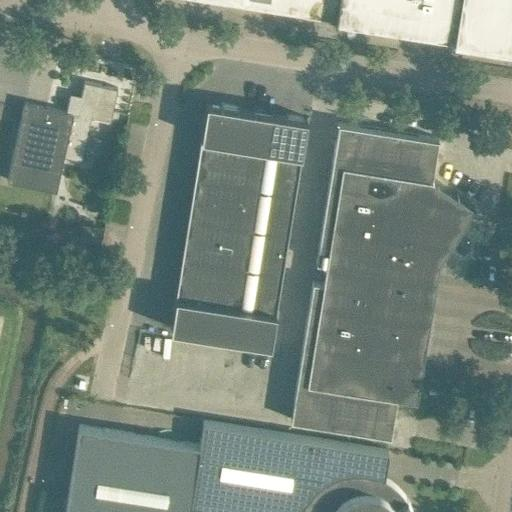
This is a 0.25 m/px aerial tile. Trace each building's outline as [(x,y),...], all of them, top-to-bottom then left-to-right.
[(334,21),(335,21),(338,0),(232,0),(335,16),(334,21)] [(511,0),(338,0),(335,21),(336,21),(336,17),(511,44),(511,0)] [(7,179),(36,185),(56,190),(64,155),(81,159),(91,117),(110,121),(117,87),(84,80),(80,97),(69,95),(66,110),(24,101),(20,120),(7,179)] [(206,100),(200,137),(234,143),(240,106),(206,100)] [(273,111),(240,106),(234,143),(267,148),(273,111)] [(267,148),(301,153),(307,116),(273,111),(267,148)] [(338,121),(316,260),(326,262),(323,281),(313,279),(290,419),(390,435),(397,395),(416,398),(429,318),(410,315),(419,257),(438,260),(474,205),(432,177),(438,137),(338,121)] [(200,137),(194,177),(295,193),(301,153),(267,148),(234,143),(200,137)] [(194,177),(188,216),(288,232),(295,193),(194,177)] [(188,216),(181,256),(282,272),(288,232),(188,216)] [(81,239),(99,241),(100,241),(102,225),(82,223),(81,239)] [(181,256),(175,295),(276,311),(282,272),(181,256)] [(276,311),(175,295),(170,327),(270,343),(276,311)] [(190,503),(247,511),(412,511),(412,510),(411,506),(410,504),(409,501),(407,498),(402,492),(399,488),(396,485),(392,482),(388,479),(384,477),(388,449),(203,419),(199,443),(190,503)] [(188,511),(190,503),(199,443),(79,424),(64,511),(188,511)]
